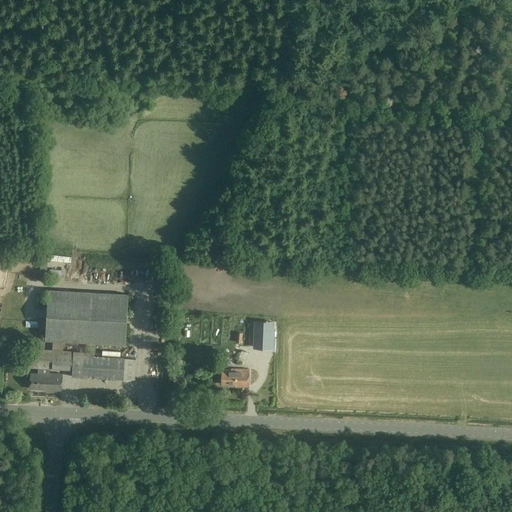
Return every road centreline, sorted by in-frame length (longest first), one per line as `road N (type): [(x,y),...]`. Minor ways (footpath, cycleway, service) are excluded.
road 1 (tertiary): [(511,434),(58,413)]
road 2 (track): [(291,82),(338,103),(511,112)]
